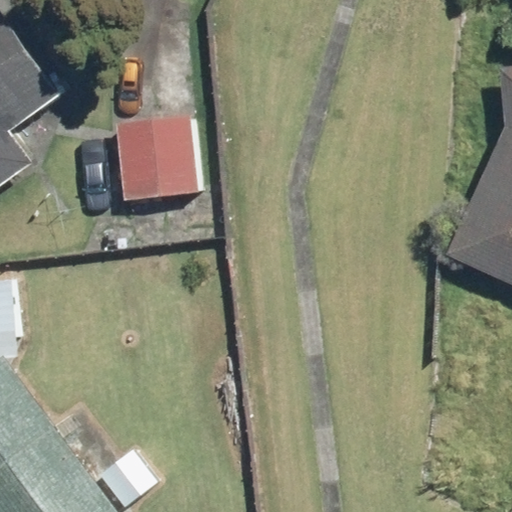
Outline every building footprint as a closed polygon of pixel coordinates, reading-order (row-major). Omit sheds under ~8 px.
[(0,189),(40,161),(18,129),(72,90),(12,5),(0,13),(0,189)] [(203,112),(123,117),(128,200),(208,195),(203,112)] [(511,139),(465,253),(511,272),(511,139)] [(0,355),(26,354),(20,281),(0,282),(0,355)] [(138,511),(10,356),(0,364),(0,511),(138,511)]
